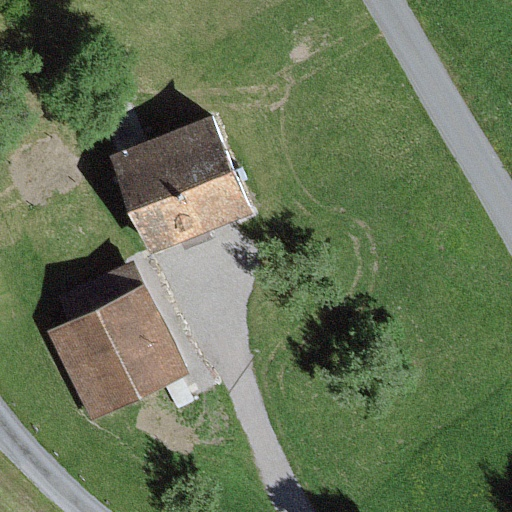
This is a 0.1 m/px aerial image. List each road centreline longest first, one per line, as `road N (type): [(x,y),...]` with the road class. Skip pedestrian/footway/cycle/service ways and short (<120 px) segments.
road 1 (unclassified): [(379,0),(511,227)]
road 2 (unclassified): [(82,511),(0,424)]
